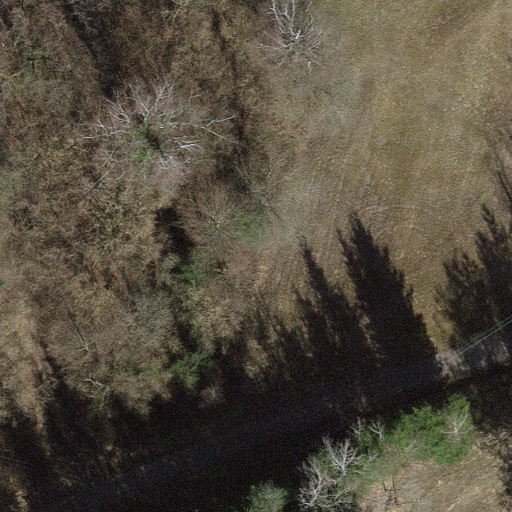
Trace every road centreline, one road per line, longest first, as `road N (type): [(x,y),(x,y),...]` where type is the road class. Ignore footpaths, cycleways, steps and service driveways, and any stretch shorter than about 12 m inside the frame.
road 1 (track): [(55,511),(511,344)]
road 2 (track): [(0,294),(81,461),(115,487)]
